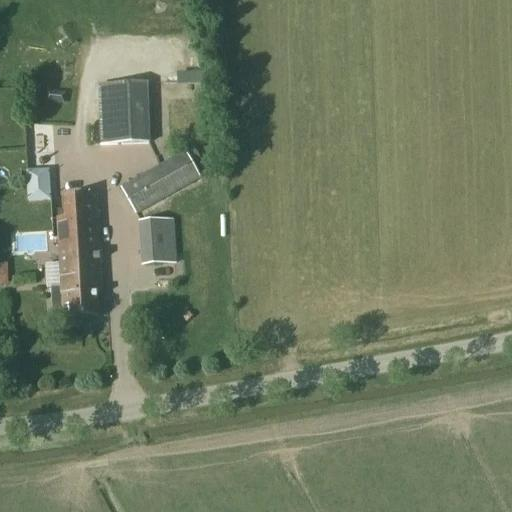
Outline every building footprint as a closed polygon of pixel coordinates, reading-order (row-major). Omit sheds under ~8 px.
[(150,145),(147,84),(99,86),(100,147),(150,145)] [(24,131),(26,202),(53,201),(51,130),(24,131)] [(200,178),(186,152),(121,189),(136,216),(200,178)] [(101,280),(97,197),(64,199),(66,219),(58,219),(62,289),(51,289),(53,318),(64,317),(64,321),(66,321),(67,325),(80,324),(80,320),(99,319),(96,280),(101,280)] [(177,265),(174,221),(139,224),(142,268),(177,265)]
